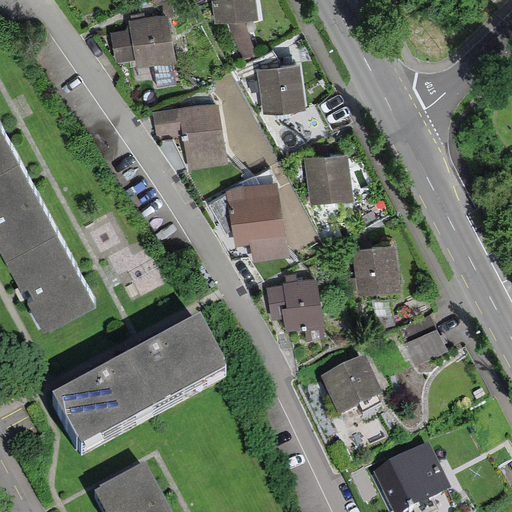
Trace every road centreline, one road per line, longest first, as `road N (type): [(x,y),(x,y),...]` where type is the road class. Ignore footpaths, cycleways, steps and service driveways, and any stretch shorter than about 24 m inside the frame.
road 1 (tertiary): [(398,125),(511,344)]
road 2 (residential): [(511,30),(398,125)]
road 3 (tertiary): [(333,0),(398,125)]
